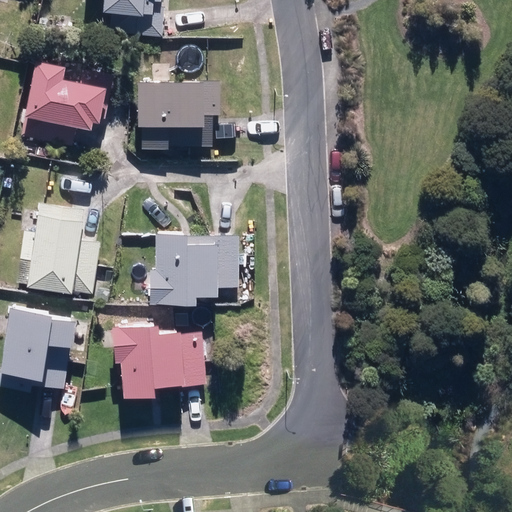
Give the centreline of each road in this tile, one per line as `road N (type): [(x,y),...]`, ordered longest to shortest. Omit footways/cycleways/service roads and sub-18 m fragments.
road 1 (residential): [(322,367),(314,433),(293,463),(134,475),(28,511)]
road 2 (residential): [(288,0),(322,367)]
